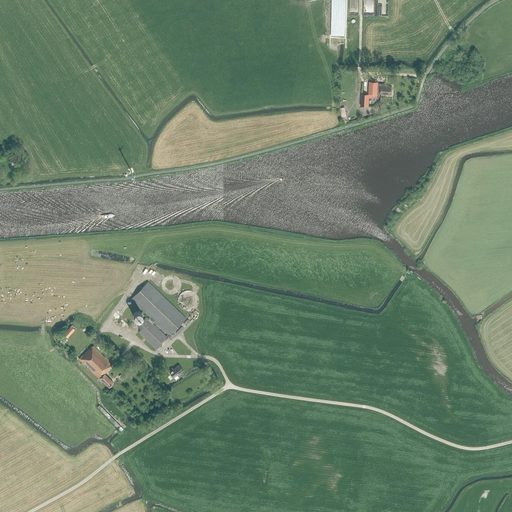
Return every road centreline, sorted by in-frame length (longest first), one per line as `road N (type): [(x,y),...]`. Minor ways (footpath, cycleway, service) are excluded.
road 1 (unclassified): [(229,387),(371,408),(464,448),(511,442)]
road 2 (unclassified): [(30,511),(229,387)]
road 3 (unclassified): [(229,387),(211,358),(154,353),(103,327)]
